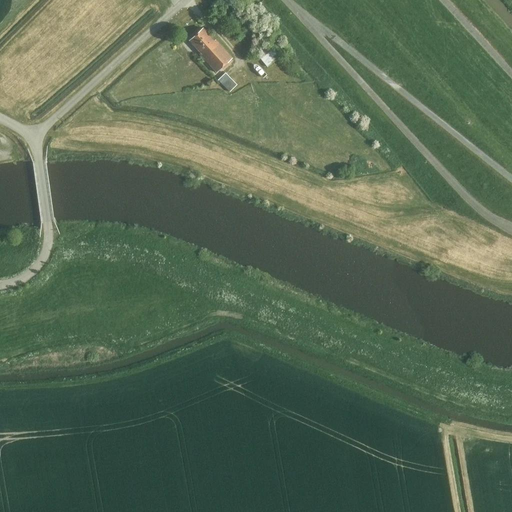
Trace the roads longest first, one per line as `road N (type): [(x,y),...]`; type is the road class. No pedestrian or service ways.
road 1 (unclassified): [(31,138),(184,0)]
road 2 (unclassified): [(0,286),(27,276),(46,249),(31,138)]
